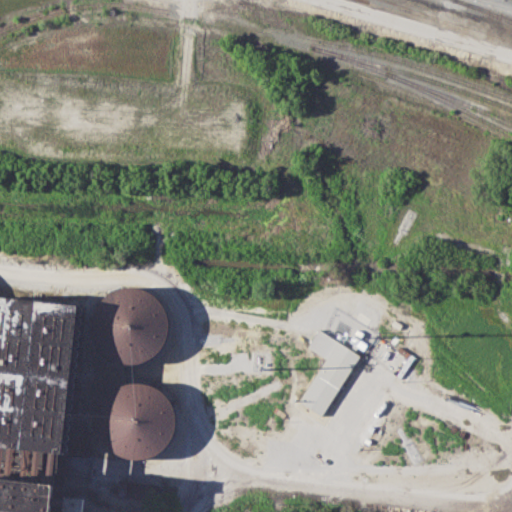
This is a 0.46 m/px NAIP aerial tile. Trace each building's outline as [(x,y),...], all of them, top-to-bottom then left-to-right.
[(105,350),(98,340),(95,328),(96,315),(101,304),(110,295),(121,289),(133,288),(145,291),(155,297),(162,305),(167,316),(168,328),(165,339),(159,349),(149,356),(139,361),(127,361),(115,358),(105,350)] [(0,293),(86,304),(68,453),(0,445),(0,293)] [(329,358),(311,347),(320,331),(362,356),(352,372),(352,371),(324,417),(301,402),(329,358)] [(103,441),(111,450),(121,456),(133,459),(145,457),(156,452),(164,444),(170,434),(172,422),(171,410),(165,398),(155,390),(144,385),(131,384),(118,388),(108,395),(101,406),(98,418),(99,430),(103,441)] [(66,511),(68,496),(89,498),(87,511),(0,511),(0,478),(56,484),(52,511),(66,511)] [(121,481),(161,485),(160,500),(120,496),(121,481)]
